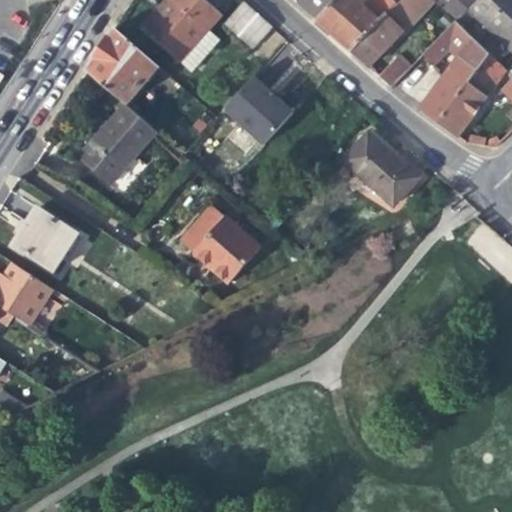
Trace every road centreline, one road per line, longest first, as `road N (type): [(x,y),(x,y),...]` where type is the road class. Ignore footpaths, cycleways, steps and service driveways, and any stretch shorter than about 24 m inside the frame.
road 1 (residential): [(480,188),(265,0)]
road 2 (secondary): [(0,139),(93,0)]
